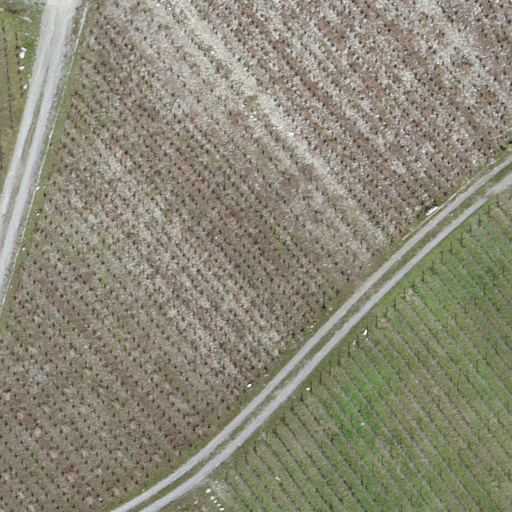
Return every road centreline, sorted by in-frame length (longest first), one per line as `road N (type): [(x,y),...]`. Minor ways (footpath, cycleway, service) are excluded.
road 1 (track): [(137,511),(208,458),(511,159)]
road 2 (track): [(0,241),(66,0)]
